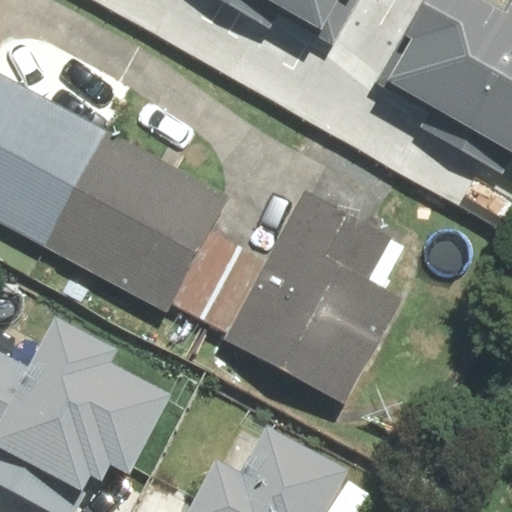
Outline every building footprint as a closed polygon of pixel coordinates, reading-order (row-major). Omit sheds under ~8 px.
[(273,0),(340,39),(363,0),(273,0)] [(511,9),(495,0),(445,0),(420,42),(433,50),(411,88),(511,148),(511,9)] [(0,70),(0,214),(182,304),(239,188),(0,70)] [(408,240),(320,196),(245,343),(363,403),(410,310),(380,295),(408,240)] [(148,358),(67,315),(52,343),(3,318),(0,323),(0,465),(72,503),(100,450),(152,477),(192,402),(139,375),(148,358)] [(355,511),(377,469),(277,420),(249,475),(233,467),(210,511),(355,511)]
